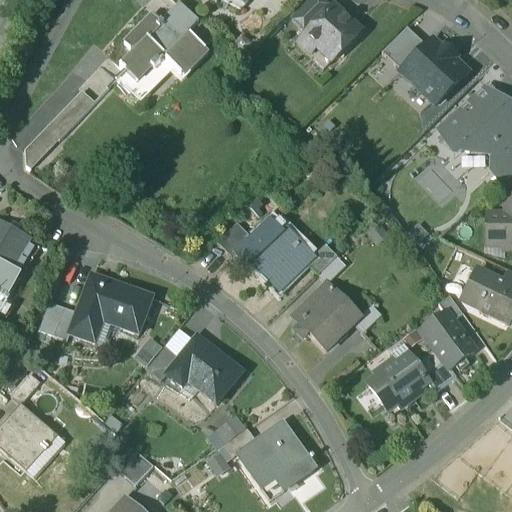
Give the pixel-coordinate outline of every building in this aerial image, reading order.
[(207,0),(212,5),(216,0),(234,0),(244,9),(253,0),(207,0)] [(317,0),(309,0),(291,19),(308,36),(330,13),(317,0)] [(198,28),(179,9),(169,20),(178,28),(177,29),(187,39),(198,28)] [(308,36),(305,39),(331,65),(360,36),(334,10),(330,13),(308,36)] [(161,28),(152,20),(123,50),(133,59),(119,73),(124,78),(136,90),(137,88),(162,64),(174,76),(180,82),(205,57),(187,39),(177,29),(178,28),(169,20),(161,28)] [(382,56),(402,76),(426,52),(406,32),(382,56)] [(426,52),(402,76),(435,110),(466,79),(453,66),(456,63),(442,50),(440,53),(433,46),(426,52)] [(162,64),(137,88),(150,100),(174,76),(162,64)] [(137,88),(136,90),(124,78),(115,87),(140,111),(150,100),(137,88)] [(489,94),(444,135),(459,152),(463,152),(467,157),(486,157),(490,153),(494,153),(511,138),(498,124),(508,116),(506,111),(489,94)] [(81,98),(46,136),(59,148),(95,110),(81,98)] [(511,127),(508,116),(498,124),(511,138),(511,137),(511,127)] [(46,136),(25,158),(26,174),(31,178),(59,148),(46,136)] [(511,180),(511,147),(495,163),(494,178),(504,188),(511,180)] [(511,204),(506,205),(505,220),(487,219),(487,246),(505,246),(504,258),(511,257),(511,204)] [(284,241),(270,227),(250,246),(235,261),(236,262),(248,275),(251,272),(274,295),(282,287),(281,286),(289,278),(295,283),(307,271),(314,264),(314,263),(299,248),(293,254),(282,243),(284,241)] [(236,231),(217,250),(232,266),(236,262),(235,261),(250,246),(236,231)] [(28,249),(0,232),(0,300),(6,304),(18,284),(10,280),(28,249)] [(28,249),(10,280),(18,284),(36,253),(28,249)] [(337,264),(325,252),(314,263),(314,264),(307,271),(317,283),(336,265),(337,264)] [(336,265),(317,283),(326,292),(345,274),(336,265)] [(511,292),(502,287),(478,275),(465,302),(482,310),(479,316),(509,331),(511,323),(511,292)] [(511,278),(507,276),(502,287),(511,292),(511,278)] [(152,307),(91,284),(76,323),(68,344),(70,344),(91,352),(99,330),(138,344),(152,307)] [(358,326),(326,292),(295,321),(311,337),(307,341),(324,359),(351,333),(358,326)] [(462,320),(449,302),(438,310),(445,320),(446,319),(452,327),(462,320)] [(64,318),(49,313),(38,341),(53,347),(64,318)] [(358,326),(351,333),(360,342),(380,323),(371,314),(358,326)] [(76,323),(64,318),(53,347),(67,352),(70,344),(68,344),(76,323)] [(445,320),(421,337),(434,355),(449,376),(450,375),(474,357),(452,327),(446,319),(445,320)] [(218,367),(193,347),(177,367),(165,382),(165,383),(181,395),(186,389),(215,411),(240,380),(220,364),(218,367)] [(434,355),(414,369),(426,387),(434,399),(456,384),(450,375),(449,376),(434,355)] [(163,356),(145,378),(159,390),(165,383),(165,382),(177,367),(163,356)] [(408,362),(398,369),(395,366),(376,380),(378,383),(368,391),(386,416),(396,408),(399,412),(406,407),(405,406),(411,401),(412,403),(419,398),(416,394),(426,387),(414,369),(408,362)] [(31,381),(11,403),(21,412),(22,411),(22,412),(42,391),(31,381)] [(21,412),(0,435),(0,456),(25,479),(43,458),(47,461),(50,458),(43,452),(53,440),(22,412),(22,411),(21,412)] [(283,433),(257,451),(255,448),(237,461),(269,507),(314,475),(282,429),(281,430),(283,433)] [(247,436),(223,452),(232,465),(237,461),(255,448),(247,436)] [(152,473),(132,455),(115,474),(135,492),(152,473)]
